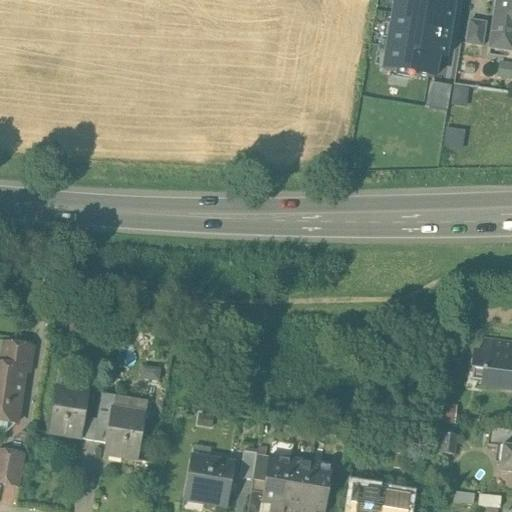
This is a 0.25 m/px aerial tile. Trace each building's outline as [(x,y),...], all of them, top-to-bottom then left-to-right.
[(398,0),(397,5),(391,4),(380,73),(436,82),(439,62),(445,63),(455,0),(398,0)] [(511,0),(494,0),(487,50),(511,53),(511,0)] [(485,24),(467,21),(464,46),(482,48),(485,24)] [(463,106),(468,88),(452,84),(447,102),(463,106)] [(511,344),(483,341),(482,353),(474,352),(472,371),(482,372),(482,373),(483,374),(481,388),(511,392),(511,344)] [(33,348),(3,344),(0,362),(0,421),(16,424),(24,372),(29,373),(33,348)] [(89,394),(54,388),(46,435),(81,440),(85,418),(89,394)] [(145,416),(110,410),(108,422),(105,444),(103,456),(137,462),(145,416)] [(96,420),(85,418),(81,440),(93,442),(96,420)] [(108,422),(97,420),(96,420),(93,442),(105,444),(108,422)] [(511,439),(511,435),(492,433),(491,444),(511,446),(511,439)] [(456,437),(442,436),(440,453),(454,455),(456,437)] [(511,448),(502,448),(500,466),(511,467),(511,448)] [(9,454),(0,452),(0,484),(3,485),(9,454)] [(239,479),(252,481),(257,454),(243,452),(239,479)] [(23,456),(9,454),(3,485),(17,487),(23,456)] [(269,456),(257,454),(252,481),(264,483),(269,458),(269,456)] [(281,511),(290,461),(269,458),(264,483),(263,494),(259,511),(281,511)] [(233,467),(191,460),(184,500),(186,500),(187,496),(202,498),(202,503),(226,507),(233,467)] [(302,511),(311,465),(290,461),(281,511),(302,511)] [(332,468),(311,465),(302,511),(324,511),(326,505),(332,468)] [(406,511),(409,497),(353,488),(349,511),(406,511)] [(259,511),(263,494),(251,492),(247,511),(259,511)] [(473,496),(455,494),(454,503),(472,505),(473,496)] [(500,498),(479,496),(478,507),(499,509),(500,498)]
